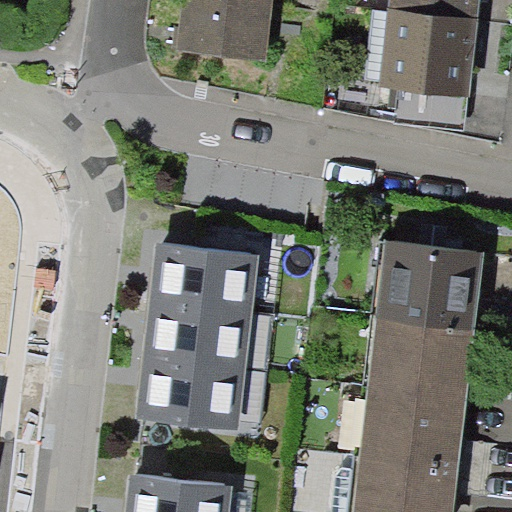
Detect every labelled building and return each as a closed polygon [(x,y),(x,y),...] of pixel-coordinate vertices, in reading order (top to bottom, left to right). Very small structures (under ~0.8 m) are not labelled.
[(194,0),(190,47),(268,55),(273,0),(194,0)] [(402,0),(402,10),(476,18),(477,0),(402,0)] [(465,125),(476,18),(402,10),(380,8),(372,78),(394,80),(409,82),(405,119),(465,125)] [(258,255),(156,244),(149,305),(251,316),(258,255)] [(460,326),(469,254),(382,244),(374,316),(460,326)] [(245,367),(251,316),(149,305),(143,356),(245,367)] [(452,398),(460,326),(374,316),(366,388),(452,398)] [(238,428),(245,367),(143,356),(136,417),(238,428)] [(444,470),(452,398),(366,388),(357,460),(444,470)] [(357,460),(356,472),(338,470),(327,479),(323,511),(439,511),(444,470),(357,460)] [(228,511),(231,488),(129,476),(124,511),(228,511)]
